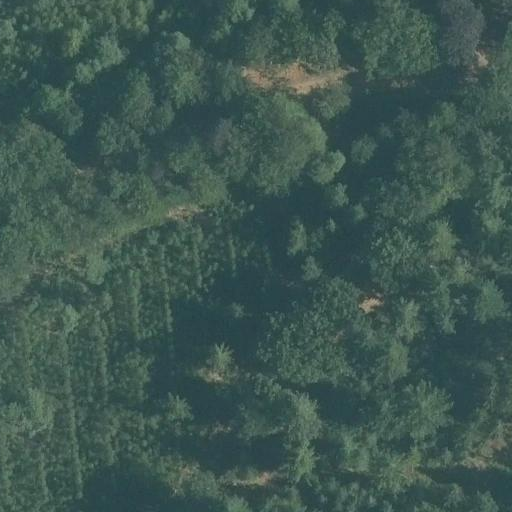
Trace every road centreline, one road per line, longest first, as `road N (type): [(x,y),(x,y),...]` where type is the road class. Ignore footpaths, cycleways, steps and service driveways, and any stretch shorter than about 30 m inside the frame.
road 1 (track): [(511,18),(198,511)]
road 2 (unclassified): [(511,86),(255,103),(175,127),(0,208)]
